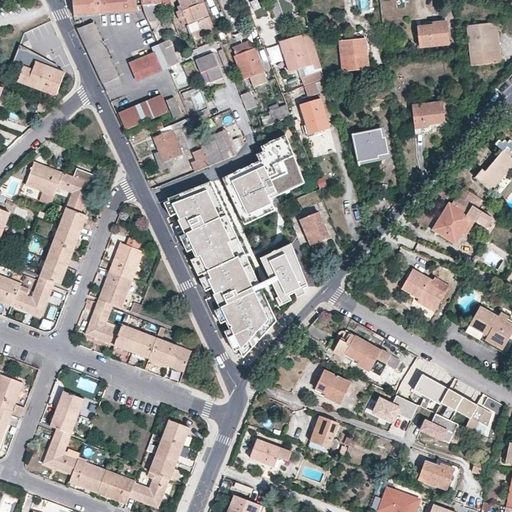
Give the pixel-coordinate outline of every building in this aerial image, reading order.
[(73,0),(75,15),(87,14),(138,10),(145,10),(141,1),(140,0),(73,0)] [(140,0),(141,1),(145,10),(149,21),(156,20),(155,3),(156,3),(156,0),(140,0)] [(195,38),(215,30),(203,0),(179,0),(184,10),(195,38)] [(418,27),(421,46),(449,43),(447,21),(434,23),(434,25),(418,27)] [(490,22),(468,25),(472,64),(496,62),(495,51),(493,51),(490,22)] [(496,62),(501,62),(497,22),(490,22),(493,51),(495,51),(496,62)] [(79,30),(80,33),(98,71),(108,92),(123,84),(114,67),(94,24),(79,30)] [(267,44),(274,42),(270,30),(262,32),(267,44)] [(311,33),(281,42),(290,72),(303,68),(306,75),(301,77),(304,85),(324,77),(311,33)] [(324,41),(322,36),(315,39),(316,44),(324,41)] [(169,39),(159,44),(168,67),(179,62),(169,39)] [(365,39),(341,42),(343,69),(368,67),(365,39)] [(254,86),(268,81),(255,48),(254,48),(251,40),(233,47),(236,55),(235,55),(244,79),(251,76),(254,86)] [(168,67),(159,44),(152,47),(154,53),(161,69),(168,67)] [(277,44),(266,47),(270,64),(282,61),(277,44)] [(229,75),(233,73),(223,49),(219,50),(229,75)] [(131,62),(138,79),(161,69),(154,53),(131,62)] [(197,60),(202,72),(207,70),(212,81),(223,77),(213,53),(197,60)] [(25,66),(19,81),(56,95),(65,72),(45,64),(37,61),(34,69),(25,66)] [(320,94),(327,92),(323,80),(316,82),(320,94)] [(251,91),(241,94),(247,109),(256,105),(251,91)] [(120,112),(127,128),(169,111),(162,95),(120,112)] [(173,116),(181,113),(175,97),(167,101),(173,116)] [(321,98),(301,104),(310,134),(330,128),(321,98)] [(445,121),(443,101),(412,105),(415,127),(429,126),(429,123),(433,123),(445,121)] [(270,110),(275,122),(291,115),(287,104),(270,110)] [(191,120),(189,117),(170,125),(173,131),(183,126),(182,124),(191,120)] [(164,128),(160,119),(149,124),(153,132),(161,129),(164,128)] [(164,134),(156,137),(162,151),(156,154),(162,168),(173,164),(171,158),(182,154),(173,131),(170,125),(165,127),(164,128),(161,129),(164,134)] [(381,129),(353,134),(360,161),(378,157),(378,155),(388,153),(385,136),(382,137),(381,129)] [(202,148),(209,165),(236,155),(225,130),(199,140),(202,148)] [(264,151),(288,139),(286,134),(261,146),(264,151)] [(288,139),(264,151),(257,154),(260,160),(253,163),(255,168),(225,182),(242,219),(273,204),(270,198),(278,194),(276,189),(303,177),(288,139)] [(504,144),(501,148),(503,150),(485,171),(482,168),(475,177),(490,188),(493,185),(511,163),(511,161),(511,145),(507,142),(505,139),(502,142),(504,144)] [(502,142),(500,140),(496,144),(501,148),(504,144),(502,142)] [(202,148),(194,152),(197,161),(193,162),(196,171),(209,165),(202,148)] [(26,185),(42,191),(54,196),(58,188),(63,172),(35,161),(26,185)] [(255,168),(253,163),(223,177),(225,182),(255,168)] [(74,176),(93,183),(96,174),(77,167),(74,176)] [(63,172),(58,188),(71,193),(66,207),(82,213),(93,183),(74,176),(63,172)] [(276,189),(278,194),(304,182),(303,177),(276,189)] [(316,181),(319,189),(328,186),(325,177),(316,181)] [(211,181),(206,183),(273,325),(277,321),(211,181)] [(217,312),(223,326),(228,323),(232,331),(241,351),(245,360),(273,325),(206,183),(169,201),(170,203),(177,217),(179,216),(181,222),(180,223),(182,227),(177,229),(185,246),(190,243),(193,252),(197,260),(200,266),(195,268),(200,278),(205,276),(208,282),(203,284),(207,293),(214,290),(217,296),(215,297),(222,310),(217,312)] [(463,187),(458,195),(473,205),(473,206),(478,208),(483,200),(463,187)] [(52,202),(54,196),(42,191),(39,201),(48,204),(52,202)] [(433,229),(455,243),(462,231),(466,233),(474,220),(487,228),(493,218),(478,208),(473,206),(473,205),(458,195),(452,203),(449,202),(433,229)] [(177,217),(170,203),(165,205),(172,219),(177,217)] [(273,204),(242,219),(245,224),(275,209),(273,204)] [(88,216),(82,213),(66,207),(59,225),(81,233),(88,216)] [(0,228),(4,230),(11,213),(0,208),(0,228)] [(329,236),(320,213),(301,220),(311,243),(329,236)] [(75,250),(81,233),(59,225),(53,241),(75,250)] [(129,237),(126,245),(139,249),(141,242),(129,237)] [(68,268),(75,250),(53,241),(46,259),(68,268)] [(141,248),(148,250),(150,243),(143,241),(141,248)] [(126,245),(120,242),(110,270),(133,280),(144,251),(139,249),(126,245)] [(189,254),(193,252),(190,243),(185,246),(189,254)] [(292,243),(261,258),(281,299),(290,295),(295,292),(304,288),(309,286),(292,243)] [(46,259),(40,275),(56,281),(62,284),(68,268),(46,259)] [(133,280),(110,270),(99,298),(114,304),(123,308),(124,305),(133,280)] [(410,295),(411,292),(421,297),(419,300),(418,304),(436,313),(445,294),(431,286),(433,282),(412,270),(402,291),(410,295)] [(18,288),(21,283),(0,274),(0,301),(5,303),(13,306),(18,288)] [(40,275),(39,279),(54,285),(56,281),(40,275)] [(39,279),(38,282),(53,288),(54,285),(39,279)] [(38,282),(32,296),(23,293),(23,291),(18,288),(13,306),(41,317),(53,288),(38,282)] [(304,288),(295,292),(298,297),(306,293),(304,288)] [(419,300),(421,297),(411,292),(410,295),(419,300)] [(290,295),(281,299),(283,304),(292,300),(290,295)] [(113,308),(114,304),(99,298),(98,302),(113,308)] [(98,302),(97,305),(112,311),(113,308),(98,302)] [(132,311),(139,314),(142,305),(135,302),(132,311)] [(13,306),(5,303),(2,312),(9,315),(13,306)] [(436,313),(418,304),(413,312),(431,322),(436,313)] [(120,330),(106,325),(112,311),(97,305),(86,334),(115,345),(120,330)] [(511,332),(511,323),(507,321),(510,317),(501,312),(498,316),(480,306),(466,331),(479,339),(495,348),(498,341),(505,345),(505,346),(511,332)] [(115,345),(132,352),(140,330),(126,325),(123,324),(120,330),(115,345)] [(157,337),(162,339),(166,328),(161,326),(157,337)] [(157,337),(140,330),(132,352),(149,358),(157,337)] [(241,351),(232,331),(227,334),(236,354),(241,351)] [(347,354),(345,352),(355,335),(351,333),(346,342),(341,339),(334,351),(344,357),(347,354)] [(382,348),(381,350),(355,335),(345,352),(347,354),(359,360),(357,363),(380,375),(385,365),(389,366),(390,364),(398,368),(403,359),(382,348)] [(149,358),(166,365),(175,344),(162,339),(157,337),(149,358)] [(495,348),(479,339),(478,342),(493,351),(495,348)] [(505,345),(498,341),(495,348),(502,351),(505,346),(505,345)] [(166,365),(184,372),(192,350),(175,344),(166,365)] [(324,370),(316,387),(329,393),(328,396),(341,402),(350,384),(324,370)] [(0,406),(13,411),(16,404),(24,383),(0,374),(0,406)] [(449,388),(423,374),(415,390),(425,396),(420,405),(426,408),(431,399),(440,404),(441,403),(449,388)] [(405,377),(397,393),(404,396),(411,380),(405,377)] [(477,404),(449,388),(441,403),(447,406),(442,415),(450,419),(455,410),(470,418),(477,404)] [(64,391),(57,408),(78,416),(85,399),(64,391)] [(393,404),(381,398),(374,412),(394,421),(397,413),(411,420),(419,405),(397,395),(393,404)] [(16,404),(13,411),(22,414),(25,407),(16,404)] [(492,413),(477,404),(470,418),(465,427),(474,431),(478,421),(488,425),(492,413)] [(0,410),(12,415),(13,411),(0,406),(0,410)] [(72,433),(78,416),(57,408),(50,425),(57,427),(72,433)] [(431,422),(426,432),(442,440),(445,434),(452,437),(458,423),(450,419),(442,415),(435,412),(431,422)] [(0,413),(0,446),(9,422),(11,418),(0,413)] [(340,423),(320,415),(311,440),(332,448),(334,448),(336,448),(337,446),(338,445),(338,444),(338,442),(336,440),(334,438),(340,423)] [(184,444),(191,427),(169,419),(163,436),(184,444)] [(426,432),(431,422),(425,419),(420,429),(426,432)] [(70,437),(72,433),(57,427),(55,432),(70,437)] [(79,460),(64,454),(66,450),(70,437),(55,432),(43,463),(73,474),(79,460)] [(452,437),(445,434),(442,440),(449,443),(452,437)] [(178,461),(184,444),(163,436),(156,453),(178,461)] [(288,460),(291,451),(257,438),(250,457),(275,466),(279,456),(288,460)] [(66,450),(64,454),(79,460),(79,459),(82,452),(69,447),(68,451),(66,450)] [(175,468),(178,461),(156,453),(149,471),(155,473),(170,479),(171,479),(175,468)] [(73,474),(70,482),(85,488),(98,493),(107,469),(79,459),(79,460),(73,474)] [(425,460),(418,479),(446,489),(454,468),(440,463),(439,465),(425,460)] [(483,463),(476,461),(472,471),(480,473),(483,463)] [(171,479),(176,481),(180,470),(175,468),(171,479)] [(135,482),(136,480),(107,469),(98,493),(112,498),(127,504),(129,497),(135,482)] [(155,473),(149,487),(135,482),(129,497),(159,508),(170,479),(155,473)] [(415,511),(420,500),(388,488),(380,510),(384,511),(415,511)] [(235,494),(230,507),(242,511),(256,511),(259,504),(235,494)]
